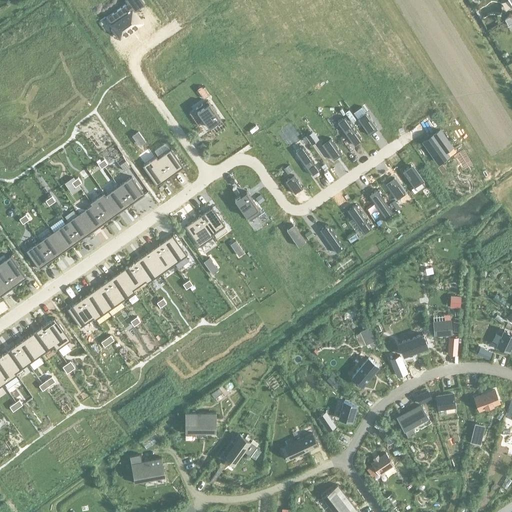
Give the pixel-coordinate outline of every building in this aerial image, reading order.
[(113,26),(110,28),(116,36),(119,34),(120,37),(142,22),(134,11),(145,4),(141,0),(125,0),(127,3),(111,14),(116,20),(111,24),(113,26)] [(231,12),(217,22),(224,31),(234,24),(242,35),(251,29),(239,12),(233,16),(231,12)] [(358,42),(350,48),(355,56),(375,42),(363,24),(351,32),(358,42)] [(306,33),(290,45),(296,53),(307,44),(318,60),(307,68),(312,76),(329,65),(324,58),(329,55),(316,36),(311,40),(306,33)] [(167,56),(161,60),(167,68),(173,64),(178,70),(191,61),(182,49),(176,54),(172,49),(165,54),(167,56)] [(381,70),(375,75),(392,99),(407,89),(390,65),(395,62),(389,53),(375,62),(381,70)] [(260,70),(243,82),(252,94),(263,86),(269,95),(281,87),(267,67),(262,71),(260,70)] [(207,100),(196,108),(209,127),(221,119),(207,100)] [(366,112),(358,118),(369,134),(377,129),(366,112)] [(345,116),(338,122),(354,145),(362,140),(345,116)] [(435,137),(425,143),(438,162),(448,155),(445,150),(451,146),(440,130),(433,134),(435,137)] [(139,131),(132,135),(138,143),(144,139),(139,131)] [(303,133),(299,136),(304,143),(308,140),(303,133)] [(311,133),(307,136),(312,144),(317,141),(311,133)] [(330,138),(322,143),(333,160),(342,154),(330,138)] [(303,146),(296,151),(312,175),(320,169),(303,146)] [(170,175),(183,166),(171,148),(157,157),(170,175)] [(460,155),(457,157),(463,166),(471,160),(464,149),(458,152),(460,155)] [(157,185),(170,175),(157,157),(156,155),(142,165),(157,185)] [(96,161),(101,168),(104,166),(101,161),(99,159),(96,161)] [(126,160),(120,164),(124,170),(130,166),(126,160)] [(288,164),(284,168),(287,172),(292,169),(288,164)] [(411,165),(403,171),(414,187),(415,187),(418,191),(424,186),(422,182),(422,181),(411,165)] [(131,203),(144,194),(131,175),(118,185),(131,203)] [(293,175),(285,180),(294,193),(302,188),(293,175)] [(394,177),(385,183),(397,199),(405,193),(394,177)] [(118,212),(131,203),(118,185),(105,194),(118,212)] [(377,189),(369,194),(386,218),(393,213),(377,189)] [(246,191),(235,199),(249,220),(261,212),(246,191)] [(49,192),(46,194),(48,197),(52,202),(55,200),(49,192)] [(105,222),(118,212),(105,194),(104,192),(90,202),(91,203),(92,203),(105,222)] [(255,197),(259,203),(265,199),(260,194),(255,197)] [(92,231),(105,222),(92,203),(91,203),(79,212),(92,231)] [(355,204),(348,210),(364,233),(372,228),(355,204)] [(225,225),(212,207),(199,216),(212,235),(212,234),(225,225)] [(92,231),(79,212),(66,222),(78,240),(92,231)] [(199,216),(185,226),(200,246),(213,236),(212,234),(212,235),(199,216)] [(78,240),(66,222),(53,231),(65,249),(78,240)] [(294,224),(287,229),(298,246),(305,241),(294,224)] [(327,224),(320,229),(337,252),(344,247),(327,224)] [(311,229),(305,233),(308,239),(314,234),(311,229)] [(52,258),(65,249),(53,231),(39,240),(52,258)] [(355,232),(347,238),(352,244),(360,239),(355,232)] [(187,255),(173,235),(160,244),(174,264),(187,255)] [(26,249),(39,268),(52,258),(39,240),(26,249)] [(174,264),(160,244),(146,253),(161,273),(174,264)] [(234,249),(238,256),(244,252),(240,245),(234,249)] [(161,273),(146,253),(133,262),(146,281),(147,283),(161,273)] [(13,286),(26,277),(11,254),(0,261),(0,267),(0,268),(13,286)] [(209,257),(204,261),(212,274),(218,269),(209,257)] [(146,281),(133,262),(120,272),(133,290),(134,290),(146,281)] [(0,295),(13,286),(0,268),(0,267),(0,295)] [(133,290),(120,272),(107,281),(122,301),(135,292),(134,290),(133,290)] [(122,301),(107,281),(94,290),(109,310),(122,301)] [(109,310),(94,290),(81,299),(94,318),(95,320),(109,310)] [(451,295),(450,306),(459,306),(460,296),(451,295)] [(68,309),(81,327),(94,318),(81,299),(68,309)] [(57,349),(71,340),(55,317),(42,327),(55,345),(54,346),(57,349)] [(451,320),(433,322),(434,335),(452,333),(451,320)] [(369,326),(359,331),(363,338),(372,334),(369,326)] [(55,345),(42,327),(29,336),(42,354),(54,346),(55,345)] [(511,343),(511,332),(504,329),(497,345),(509,350),(511,343)] [(423,334),(399,342),(403,355),(427,346),(423,334)] [(42,354),(29,336),(16,345),(29,364),(42,354)] [(107,337),(101,341),(104,346),(111,342),(107,337)] [(449,337),(448,353),(456,354),(457,338),(449,337)] [(29,364),(16,345),(3,355),(16,373),(29,364)] [(492,352),(481,347),(478,353),(489,358),(492,352)] [(400,354),(390,358),(397,375),(407,371),(400,354)] [(0,378),(4,384),(17,375),(16,373),(3,355),(0,356),(0,378)] [(368,357),(352,377),(362,385),(378,366),(368,357)] [(70,361),(67,363),(71,370),(75,367),(70,361)] [(67,363),(62,366),(67,373),(71,370),(67,363)] [(331,375),(327,380),(332,385),(336,381),(331,375)] [(52,376),(42,383),(46,388),(55,381),(52,376)] [(495,389),(474,397),(479,409),(500,402),(495,389)] [(428,391),(417,396),(418,399),(429,394),(428,391)] [(453,393),(436,396),(438,409),(455,406),(453,393)] [(429,394),(418,399),(420,403),(431,398),(429,394)] [(344,400),(339,417),(352,421),(356,404),(344,400)] [(20,406),(16,401),(9,406),(13,411),(20,406)] [(421,405),(398,418),(404,429),(427,416),(421,405)] [(216,412),(185,412),(185,433),(216,433),(216,412)] [(326,412),(318,417),(328,431),(335,426),(326,412)] [(476,421),(471,438),(481,441),(482,436),(481,435),(483,427),(480,426),(481,422),(476,421)] [(312,432),(284,446),(290,458),(318,445),(312,432)] [(240,434),(225,455),(236,463),(245,451),(250,455),(257,446),(240,434)] [(391,435),(386,440),(389,444),(395,439),(391,435)] [(386,453),(372,463),(379,473),(393,463),(386,453)] [(141,454),(130,456),(135,483),(165,477),(161,457),(142,460),(141,454)] [(351,511),(333,488),(317,500),(325,511),(351,511)] [(391,494),(384,499),(390,509),(397,504),(391,494)]
